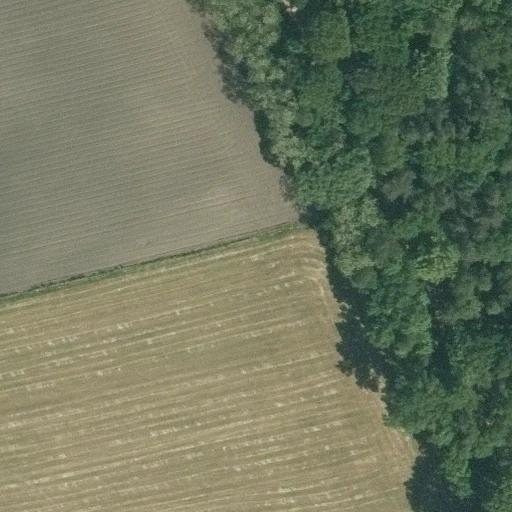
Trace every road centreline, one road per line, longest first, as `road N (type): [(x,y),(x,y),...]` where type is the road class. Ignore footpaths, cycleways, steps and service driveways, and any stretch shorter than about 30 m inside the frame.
road 1 (track): [(412,262),(282,0)]
road 2 (track): [(511,464),(412,262)]
